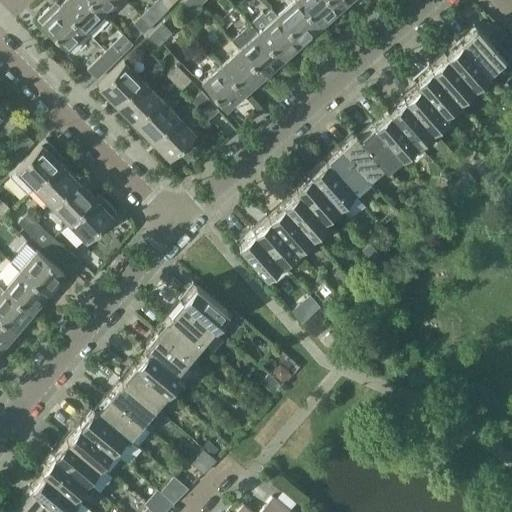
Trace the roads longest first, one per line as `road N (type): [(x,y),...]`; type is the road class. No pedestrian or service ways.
road 1 (residential): [(172,224),(428,0)]
road 2 (residential): [(0,426),(172,224)]
road 3 (residential): [(172,224),(0,52)]
